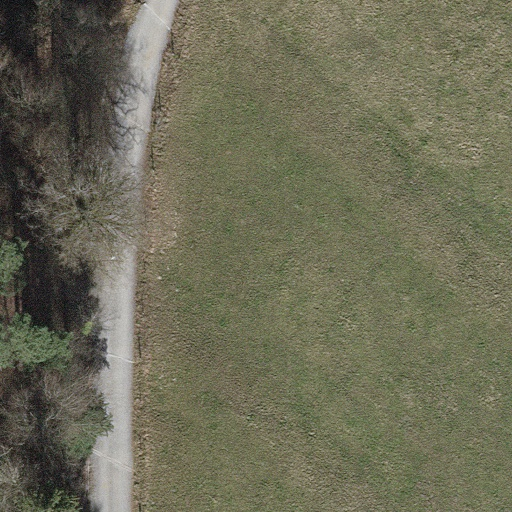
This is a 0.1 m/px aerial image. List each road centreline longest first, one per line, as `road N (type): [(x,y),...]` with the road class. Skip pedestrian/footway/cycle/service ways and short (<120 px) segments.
road 1 (track): [(157,0),(132,127),(116,293),(118,511)]
road 2 (track): [(0,329),(116,293)]
